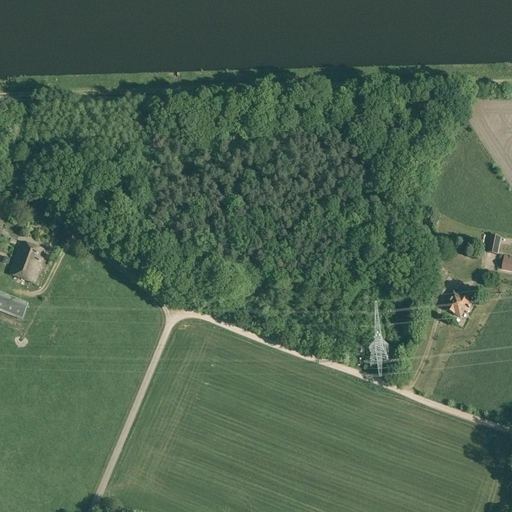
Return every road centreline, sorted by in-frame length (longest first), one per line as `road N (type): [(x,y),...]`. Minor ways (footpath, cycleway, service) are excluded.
road 1 (track): [(511,78),(0,92)]
road 2 (track): [(183,313),(511,430)]
road 3 (track): [(361,376),(372,342),(372,268),(389,200),(446,87)]
road 4 (track): [(183,313),(288,92)]
road 5 (track): [(90,511),(171,319),(183,313)]
